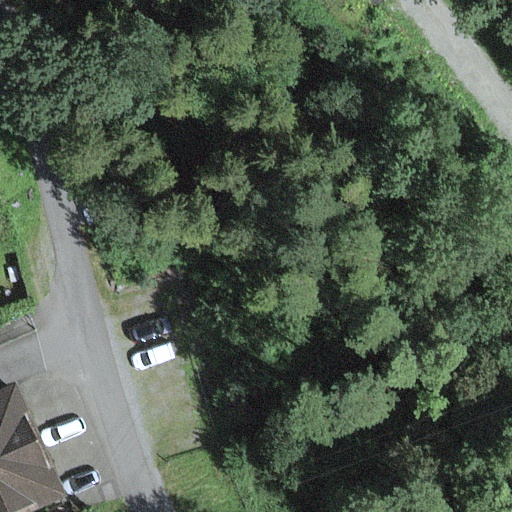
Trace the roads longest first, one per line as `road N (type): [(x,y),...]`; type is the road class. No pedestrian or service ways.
road 1 (residential): [(169,511),(116,365),(0,115)]
road 2 (track): [(420,0),(511,112)]
